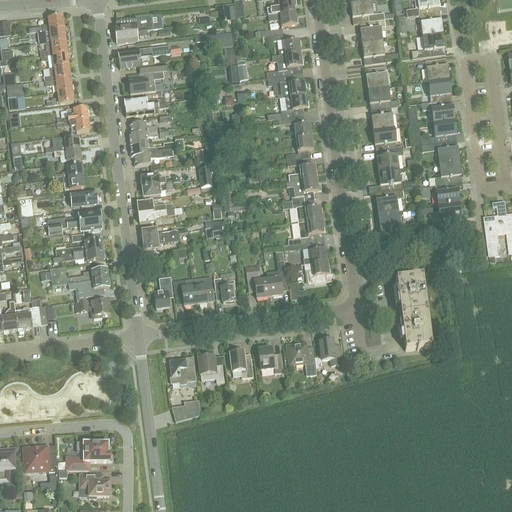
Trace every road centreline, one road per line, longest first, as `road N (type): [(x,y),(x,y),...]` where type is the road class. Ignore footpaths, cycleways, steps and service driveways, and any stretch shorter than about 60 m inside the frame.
road 1 (unclassified): [(138,337),(96,0)]
road 2 (residential): [(354,310),(315,0)]
road 3 (residential): [(482,191),(465,66),(492,63),(509,188)]
road 4 (residential): [(138,337),(354,310)]
road 5 (residential): [(0,435),(123,429),(130,442),(127,511)]
road 6 (unclassified): [(160,511),(138,337)]
road 7 (residential): [(0,354),(138,337)]
